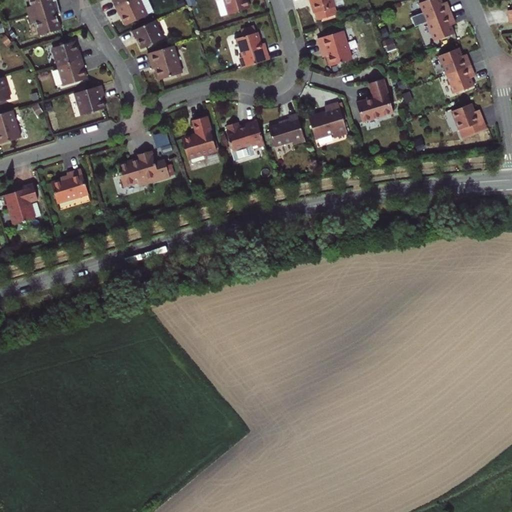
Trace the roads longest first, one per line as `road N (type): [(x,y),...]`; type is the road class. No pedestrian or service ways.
road 1 (primary): [(511,179),(262,217),(9,290)]
road 2 (residential): [(137,113),(209,85),(282,86),(292,54),(276,0)]
road 3 (residential): [(0,164),(121,128),(137,113)]
road 4 (residential): [(84,0),(137,113)]
